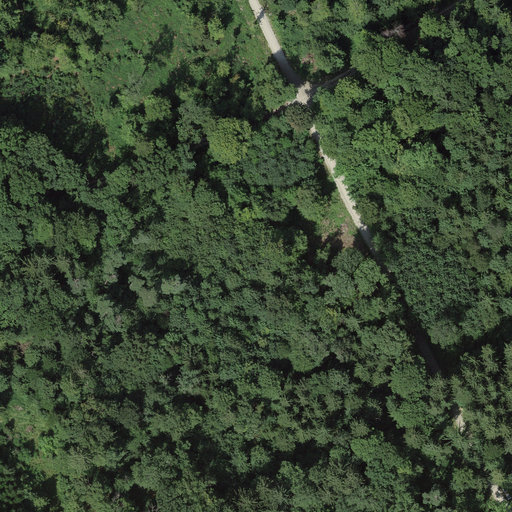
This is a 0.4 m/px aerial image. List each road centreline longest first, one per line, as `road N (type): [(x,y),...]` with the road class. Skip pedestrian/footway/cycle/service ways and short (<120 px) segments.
road 1 (track): [(508,511),(252,0)]
road 2 (track): [(469,0),(303,102),(0,221)]
